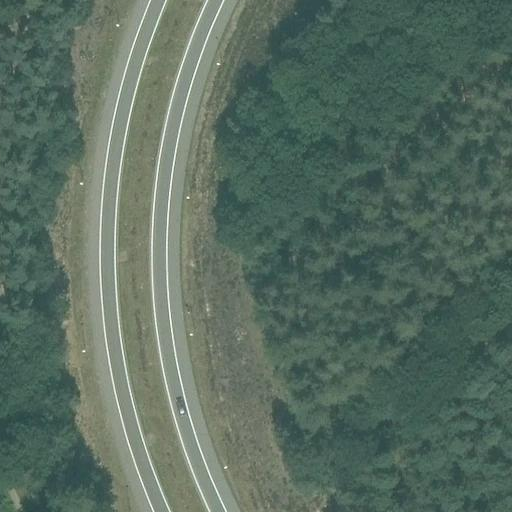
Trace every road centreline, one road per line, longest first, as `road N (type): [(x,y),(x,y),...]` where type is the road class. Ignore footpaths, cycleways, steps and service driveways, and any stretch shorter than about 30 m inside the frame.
road 1 (motorway): [(217,511),(166,350),(158,239),(171,129),(215,0)]
road 2 (motorway): [(156,0),(119,119),(106,250),(120,382),(162,511)]
